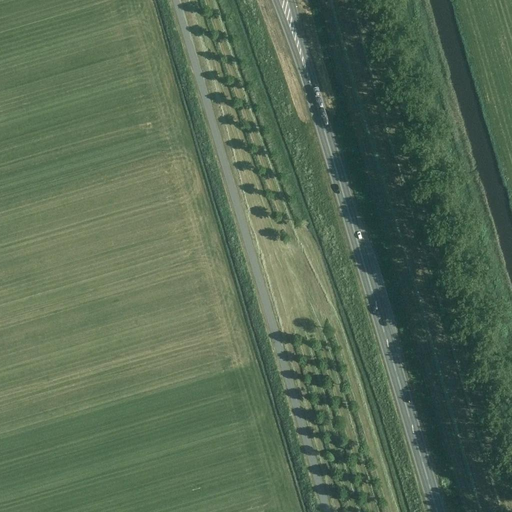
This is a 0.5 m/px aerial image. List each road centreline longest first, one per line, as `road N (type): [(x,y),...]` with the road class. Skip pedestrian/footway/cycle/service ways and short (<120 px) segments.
road 1 (unclassified): [(326,511),(176,0)]
road 2 (trunk): [(438,511),(327,141)]
road 3 (trunk): [(275,0),(327,141)]
road 4 (trunk): [(327,141),(291,0)]
